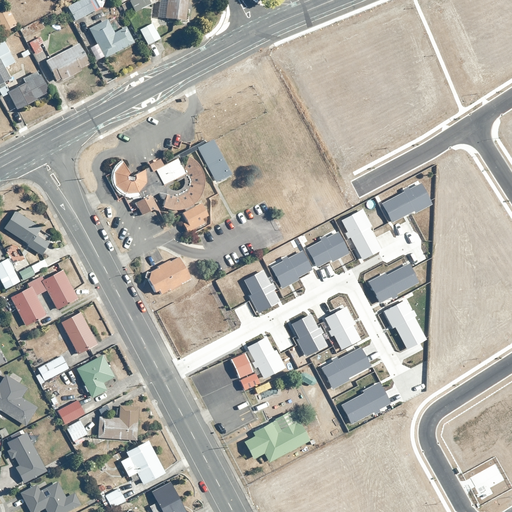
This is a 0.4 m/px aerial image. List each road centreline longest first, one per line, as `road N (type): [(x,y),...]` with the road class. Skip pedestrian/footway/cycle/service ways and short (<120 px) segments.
road 1 (residential): [(160,375),(334,287),(359,300),(393,366)]
road 2 (tertiary): [(160,375),(36,147)]
road 3 (tertiary): [(257,33),(36,147)]
road 4 (residential): [(463,511),(433,466),(430,426),(442,406),(511,361)]
road 5 (tertiary): [(232,511),(160,375)]
road 6 (residential): [(364,183),(471,125)]
